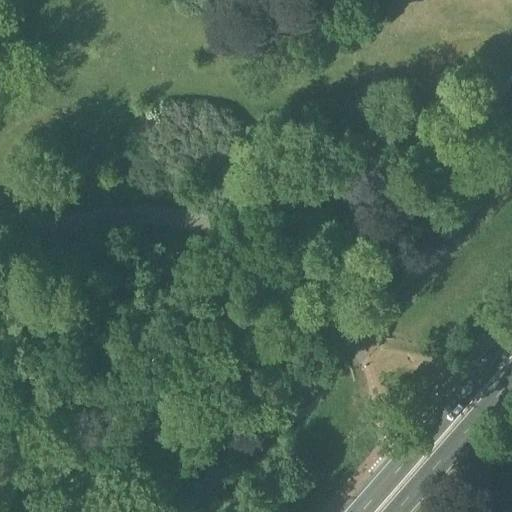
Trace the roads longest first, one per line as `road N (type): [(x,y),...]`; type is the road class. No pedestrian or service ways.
road 1 (residential): [(369,348),(277,273),(178,219),(59,224),(0,216)]
road 2 (primary): [(511,337),(357,511)]
road 3 (primary): [(397,511),(511,381)]
